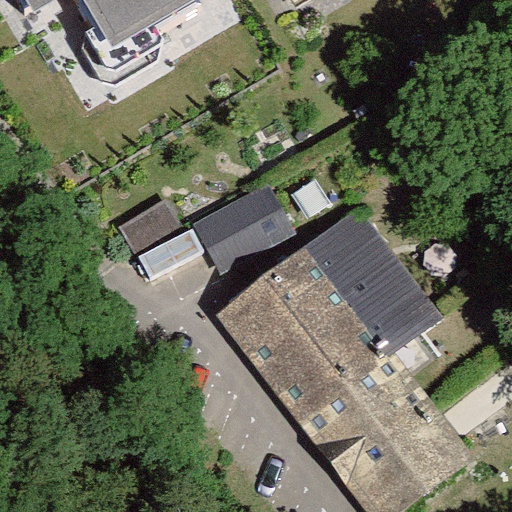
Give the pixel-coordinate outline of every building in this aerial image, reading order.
[(3,0),(40,58),(77,35),(104,78),(192,23),(178,0),(3,0)] [(263,0),(275,20),(308,0),(263,0)] [(267,184),(197,225),(226,275),(296,234),(267,184)] [(122,224),(133,252),(182,232),(171,204),(122,224)] [(439,335),(353,221),(203,334),(337,511),(426,511),(465,482),(385,377),(439,335)] [(150,275),(204,251),(194,230),(141,254),(150,275)] [(205,249),(157,281),(171,302),(219,270),(205,249)]
